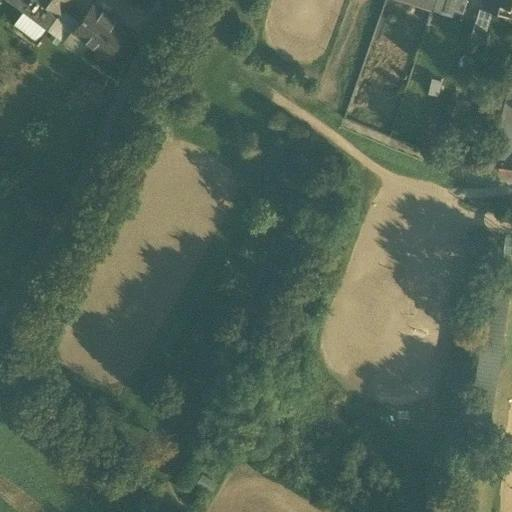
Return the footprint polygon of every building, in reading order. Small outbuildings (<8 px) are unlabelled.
[(8,0),(48,29),(61,12),(45,0),(8,0)] [(45,0),(61,12),(62,10),(70,0),(45,0)] [(406,0),(432,8),(432,7),(434,0),(406,0)] [(434,0),(432,7),(450,13),(454,0),(434,0)] [(480,0),(479,7),(492,11),(494,1),(493,1),(493,0),(480,0)] [(511,5),(494,1),(492,11),(511,16),(511,5)] [(91,41),(110,55),(130,29),(94,2),(78,22),(75,27),(91,40),(91,41)] [(492,11),(479,7),(470,40),(483,43),(492,11)] [(78,22),(62,10),(61,12),(48,29),(64,41),(75,27),(78,22)] [(36,41),(46,28),(23,11),(14,24),(36,41)] [(75,27),(64,41),(81,54),(91,41),(91,40),(75,27)] [(91,77),(87,84),(102,93),(106,87),(91,77)] [(102,93),(87,84),(80,94),(90,100),(98,105),(105,95),(102,93)] [(90,100),(80,94),(71,88),(65,99),(83,110),(90,100)] [(510,291),(488,289),(466,440),(488,443),(510,291)]
